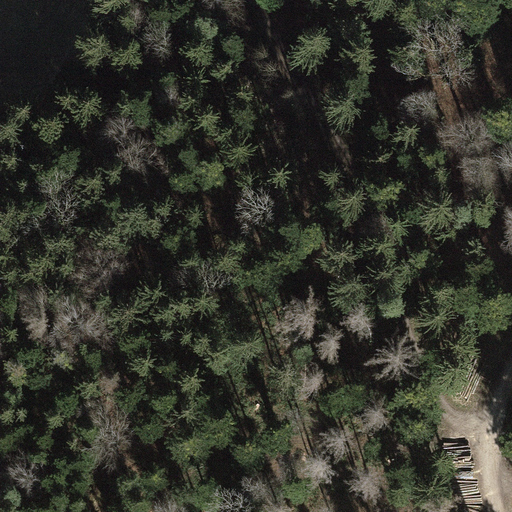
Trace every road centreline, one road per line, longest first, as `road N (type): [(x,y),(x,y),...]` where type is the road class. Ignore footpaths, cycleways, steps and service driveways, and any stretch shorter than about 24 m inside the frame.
road 1 (track): [(261,0),(278,53),(337,146),(443,415),(502,491)]
road 2 (track): [(511,386),(504,405),(502,491),(510,511)]
